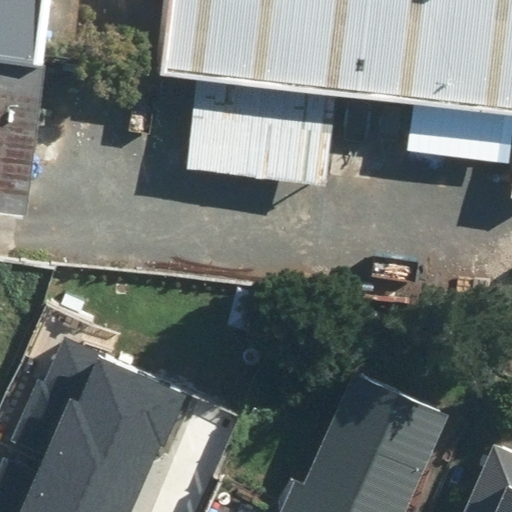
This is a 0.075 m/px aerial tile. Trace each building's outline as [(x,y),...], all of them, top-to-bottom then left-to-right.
[(53,0),(0,0),(0,48),(47,54),(53,0)] [(511,0),(159,0),(152,59),(511,101),(511,0)] [(0,200),(29,204),(47,54),(0,48),(0,200)] [(404,511),(452,412),(350,364),(279,511),(404,511)] [(83,422),(18,390),(0,427),(0,466),(50,491),(83,422)] [(511,511),(511,440),(492,431),(455,511),(511,511)]
